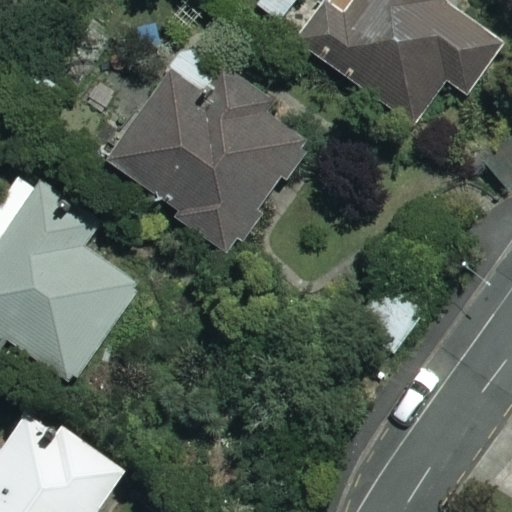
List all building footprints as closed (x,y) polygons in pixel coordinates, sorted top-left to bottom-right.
[(365,0),(353,18),(332,4),(307,40),(424,119),(448,83),(466,95),(507,35),(455,0),(365,0)] [(318,144),(190,43),(107,148),(235,249),(318,144)] [(107,219),(25,168),(0,209),(0,236),(6,240),(0,249),(0,342),(12,350),(18,339),(83,380),(144,282),(89,247),(107,219)] [(432,307),(394,277),(360,320),(398,350),(432,307)] [(0,459),(0,511),(101,511),(126,475),(31,412),(0,459)]
